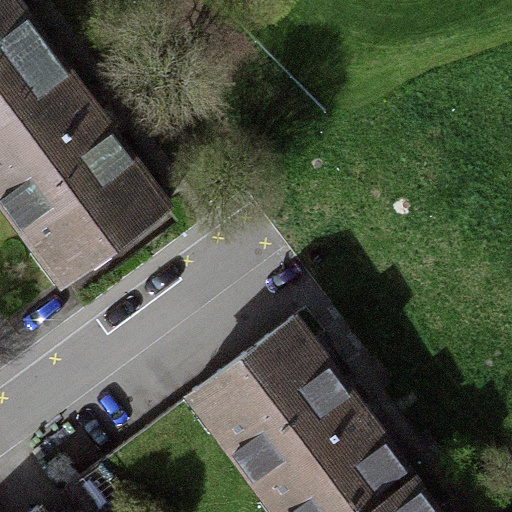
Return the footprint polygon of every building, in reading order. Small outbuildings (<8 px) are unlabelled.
[(0,0),(0,74),(43,42),(10,0),(0,0)] [(43,42),(0,74),(0,206),(59,283),(165,202),(43,42)] [(285,511),(360,511),(416,470),(297,312),(195,391),(229,438),(285,511)] [(195,391),(103,458),(137,505),(229,438),(195,391)] [(103,458),(65,485),(84,511),(142,511),(137,505),(103,458)] [(447,511),(416,470),(360,511),(447,511)] [(43,511),(36,502),(22,511),(43,511)]
